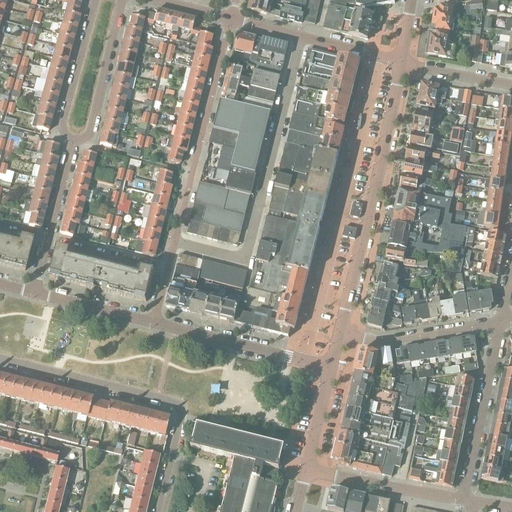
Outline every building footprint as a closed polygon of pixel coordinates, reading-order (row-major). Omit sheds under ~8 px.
[(268,15),(280,18),(281,13),(269,10),(271,3),(269,3),(258,0),(250,0),(248,10),(268,15)] [(346,0),(343,0),(337,1),(330,2),(330,4),(345,8),(346,4),(356,5),(365,7),(394,3),(394,0),(348,0),(347,0),(346,0)] [(480,0),(468,2),(469,10),(482,8),(480,0)] [(497,13),(498,2),(487,0),(486,11),(497,13)] [(68,1),(68,2),(65,13),(76,15),(80,4),(68,1)] [(328,11),(327,13),(334,14),(333,19),(370,28),(373,16),(374,16),(345,8),(330,4),(328,11)] [(283,6),(281,13),(280,18),(301,23),(304,12),(283,6)] [(434,17),(433,17),(451,20),(452,13),(455,13),(456,7),(450,6),(450,8),(440,7),(440,8),(437,7),(436,10),(435,10),(435,11),(433,12),(433,16),(434,17)] [(155,15),(149,13),(147,24),(152,25),(153,22),(165,25),(168,14),(156,11),(155,15)] [(65,13),(62,24),(76,28),(79,16),(76,15),(65,13)] [(330,31),(333,19),(334,14),(327,13),(323,29),(330,31)] [(178,28),(181,17),(168,14),(165,25),(164,30),(171,32),(172,27),(178,28)] [(131,18),(128,29),(140,31),(142,21),(143,19),(131,17),(131,18)] [(193,20),(181,17),(178,28),(190,32),(189,34),(194,35),(196,30),(191,29),(193,20)] [(434,19),(432,19),(432,23),(433,24),(433,25),(434,25),(434,28),(437,29),(437,30),(453,32),(453,27),(450,26),(451,20),(433,17),(434,19)] [(367,40),(370,28),(333,19),(330,31),(340,33),(340,34),(367,40)] [(55,34),(59,35),(73,40),(76,28),(62,24),(60,30),(57,29),(55,34)] [(137,43),(140,31),(128,29),(126,28),(123,40),(137,43)] [(199,36),(197,46),(208,48),(211,36),(200,34),(200,31),(196,30),(194,35),(199,36)] [(500,36),(499,42),(505,43),(509,44),(511,44),(511,32),(511,33),(511,32),(505,32),(503,31),(502,36),(500,36)] [(428,43),(447,46),(448,39),(451,40),(452,35),(436,32),(436,33),(430,33),(430,35),(429,35),(429,36),(430,36),(430,38),(429,38),(430,38),(429,40),(429,41),(429,43),(428,43)] [(59,35),(55,47),(69,51),(73,40),(59,35)] [(256,66),(256,63),(262,39),(255,37),(255,39),(239,35),(235,50),(247,53),(246,59),(250,60),(249,64),(256,66)] [(472,36),(471,49),(478,50),(479,41),(480,37),(479,37),(473,37),(472,36)] [(262,39),(256,63),(281,70),(288,45),(262,39)] [(123,40),(121,51),(135,54),(137,43),(123,40)] [(487,53),(488,42),(479,41),(478,50),(478,51),(482,52),(487,53)] [(438,57),(440,57),(452,59),(454,47),(447,46),(428,43),(429,43),(429,45),(428,45),(429,45),(428,47),(428,48),(428,49),(427,49),(427,50),(428,50),(427,54),(426,54),(427,54),(427,55),(439,56),(438,57)] [(197,46),(194,57),(208,61),(211,49),(208,48),(197,46)] [(55,47),(52,59),(66,63),(69,51),(55,47)] [(471,49),(469,62),(477,63),(477,58),(478,52),(478,51),(478,50),(471,49)] [(306,63),(302,76),(355,89),(361,63),(309,50),(306,63)] [(24,51),(23,58),(28,60),(32,61),(34,54),(30,53),(24,51)] [(132,66),(135,54),(121,51),(118,63),(132,66)] [(173,52),(167,51),(165,60),(170,61),(171,57),(174,57),(174,55),(173,55),(173,52)] [(501,55),(499,67),(501,67),(504,68),(511,69),(511,56),(507,55),(504,55),(501,55)] [(191,69),(205,73),(208,61),(194,57),(188,56),(186,65),(182,64),(182,62),(175,60),(174,64),(191,69)] [(49,70),(63,74),(66,63),(52,59),(51,64),(48,63),(46,69),(49,70)] [(246,66),(255,68),(256,66),(249,64),(231,59),(220,100),(242,105),(244,98),(238,96),(237,99),(235,99),(238,87),(249,90),(250,87),(252,81),(240,78),(242,69),(245,70),(246,66)] [(118,63),(115,75),(129,78),(129,77),(135,79),(138,67),(132,66),(118,63)] [(254,71),(279,77),(281,70),(256,63),(256,66),(255,68),(254,71)] [(183,79),(202,84),(205,73),(191,69),(189,75),(184,74),(183,79)] [(49,70),(46,81),(60,85),(63,74),(49,70)] [(254,71),(252,81),(250,87),(275,93),(279,77),(254,71)] [(18,75),(14,86),(20,88),(23,76),(18,75)] [(115,75),(112,87),(127,90),(128,82),(134,84),(135,79),(129,77),(129,78),(115,75)] [(302,76),(299,88),(352,101),(355,89),(302,76)] [(43,93),(57,97),(60,85),(46,81),(40,79),(37,91),(43,93)] [(180,91),(199,96),(202,84),(183,79),(180,91)] [(420,91),(419,95),(436,98),(442,99),(445,100),(446,95),(437,93),(438,88),(422,85),(421,86),(420,86),(420,89),(420,91)] [(112,87),(110,99),(124,102),(127,90),(112,87)] [(275,93),(250,87),(249,90),(247,97),(273,103),(275,93)] [(307,103),(348,114),(349,114),(352,101),(299,88),(296,100),(307,103)] [(459,89),(456,102),(462,103),(465,91),(459,89)] [(18,93),(13,91),(12,91),(11,97),(18,99),(20,93),(18,93)] [(182,104),(196,108),(199,96),(180,91),(177,102),(182,103),(182,104)] [(471,92),(465,91),(462,103),(463,104),(468,105),(471,92)] [(35,103),(40,105),(54,109),(57,97),(43,93),(41,100),(36,98),(35,103)] [(417,100),(417,104),(417,105),(417,106),(434,109),(434,104),(441,106),(442,99),(436,98),(419,95),(418,100),(417,100)] [(473,99),(471,106),(476,107),(481,108),(483,99),(473,97),(473,99)] [(244,98),(242,105),(270,113),(272,105),(244,98)] [(511,99),(499,98),(497,110),(500,111),(511,112),(511,99)] [(121,113),(124,102),(110,99),(107,110),(121,113)] [(270,113),(242,105),(220,100),(213,129),(239,136),(263,142),(270,113)] [(307,103),(296,100),(293,113),(297,114),(304,116),(343,126),(345,118),(347,119),(348,114),(307,103)] [(196,108),(182,104),(179,116),(193,119),(196,108)] [(36,116),(39,117),(51,120),(54,109),(40,105),(36,116)] [(121,113),(107,110),(104,121),(119,125),(119,124),(120,118),(125,119),(126,119),(127,115),(121,113)] [(414,121),(433,125),(434,120),(432,120),(433,113),(417,110),(416,111),(415,112),(415,115),(415,116),(414,121)] [(511,112),(500,111),(499,116),(496,116),(496,121),(511,123),(511,112)] [(299,133),(341,144),(345,131),(342,130),(343,126),(304,116),(297,114),(293,113),(289,130),(299,133)] [(31,127),(47,132),(51,120),(39,117),(36,116),(34,115),(31,127)] [(179,116),(176,127),(190,131),(193,119),(179,116)] [(104,133),(113,136),(116,136),(117,130),(124,131),(125,126),(119,124),(119,125),(104,121),(104,125),(102,133),(104,133)] [(433,125),(414,121),(413,125),(412,126),(411,129),(412,130),(412,132),(429,135),(430,129),(432,129),(433,125)] [(511,125),(511,123),(496,121),(495,127),(498,127),(497,134),(510,136),(511,125)] [(176,127),(173,139),(187,143),(190,131),(176,127)] [(223,147),(235,150),(236,150),(239,136),(213,129),(209,143),(223,147)] [(451,129),(449,141),(461,144),(464,131),(451,129)] [(341,144),(299,133),(289,130),(285,143),(296,146),(338,157),(341,144)] [(21,135),(11,131),(10,137),(20,140),(21,135)] [(104,133),(102,133),(99,145),(104,146),(116,149),(117,142),(115,141),(116,136),(113,136),(104,133)] [(431,150),(433,138),(412,134),(411,139),(409,139),(409,143),(409,144),(409,145),(431,150)] [(510,136),(497,134),(496,138),(493,137),(492,145),(509,147),(510,136)] [(255,175),(263,142),(239,136),(236,150),(235,150),(231,169),(255,175)] [(170,150),(182,153),(185,153),(187,143),(173,139),(168,138),(165,149),(170,150)] [(464,147),(463,152),(465,152),(474,154),(476,142),(471,141),(465,140),(464,147)] [(444,141),(442,152),(442,154),(459,157),(460,151),(461,144),(449,141),(444,141)] [(54,158),(57,146),(41,142),(38,155),(43,156),(43,155),(54,158)] [(269,210),(267,216),(261,239),(256,261),(261,262),(308,275),(320,229),(322,223),(338,157),(296,146),(285,143),(269,210)] [(491,150),(490,155),(494,156),(494,157),(507,159),(509,147),(492,145),(492,150),(491,150)] [(223,147),(217,170),(228,173),(230,173),(231,169),(235,150),(223,147)] [(427,158),(428,152),(408,148),(407,154),(406,155),(405,157),(406,159),(406,160),(423,164),(424,157),(427,158)] [(139,152),(130,150),(127,149),(126,156),(138,158),(139,152)] [(168,162),(179,165),(182,153),(170,150),(168,162)] [(95,156),(84,153),(81,165),(92,168),(95,156)] [(55,171),(58,159),(54,158),(43,155),(43,156),(42,162),(36,160),(34,166),(40,167),(55,171)] [(489,168),(505,171),(507,159),(494,157),(493,163),(490,163),(489,168)] [(139,168),(140,163),(129,160),(128,165),(133,167),(139,168)] [(404,165),(403,171),(404,171),(404,173),(404,172),(404,173),(422,177),(423,172),(436,174),(437,168),(424,166),(406,162),(405,166),(404,165)] [(92,168),(81,165),(78,164),(75,176),(89,180),(93,181),(96,169),(92,168)] [(38,177),(37,179),(52,183),(55,171),(40,167),(40,169),(34,168),(32,175),(38,177)] [(490,180),(504,182),(505,171),(489,168),(488,173),(491,174),(490,180)] [(230,173),(225,190),(250,196),(255,175),(231,169),(230,173)] [(457,173),(450,171),(449,180),(456,181),(457,173)] [(156,184),(168,186),(171,175),(159,172),(156,184)] [(431,181),(403,175),(403,176),(402,176),(399,187),(400,187),(416,191),(416,190),(422,192),(424,186),(429,187),(431,181)] [(89,180),(75,176),(72,188),(86,192),(89,180)] [(34,191),(49,194),(52,183),(37,179),(34,191)] [(485,180),(484,191),(485,192),(502,194),(504,182),(490,180),(485,180)] [(3,182),(0,181),(0,194),(0,195),(2,189),(1,189),(1,187),(9,188),(10,184),(3,182)] [(245,216),(250,196),(225,190),(200,183),(194,204),(206,206),(208,207),(245,216)] [(168,186),(156,184),(153,196),(168,199),(171,187),(168,186)] [(69,199),(83,203),(86,192),(72,188),(69,199)] [(388,245),(388,246),(400,249),(400,251),(405,252),(414,254),(414,253),(456,256),(464,256),(465,251),(466,247),(466,243),(467,237),(469,229),(450,226),(452,217),(449,217),(446,231),(442,232),(439,249),(438,249),(421,245),(424,234),(421,234),(419,233),(420,226),(423,227),(435,230),(437,231),(437,230),(437,229),(437,228),(444,229),(447,216),(448,216),(451,201),(398,190),(398,191),(399,205),(396,204),(394,213),(393,214),(395,214),(388,245)] [(34,191),(31,202),(46,206),(49,194),(34,191)] [(454,192),(453,192),(446,191),(444,199),(452,200),(454,192)] [(487,204),(500,206),(502,194),(485,192),(485,197),(488,198),(487,204)] [(168,199),(153,196),(151,207),(165,211),(168,199)] [(83,203),(69,199),(66,211),(80,215),(81,213),(83,203)] [(29,214),(31,214),(43,218),(46,206),(31,202),(25,201),(22,212),(29,214)] [(194,204),(193,210),(204,212),(205,211),(206,206),(194,204)] [(359,218),(362,206),(356,204),(356,205),(353,204),(350,216),(359,218)] [(482,215),(499,218),(500,206),(487,204),(486,210),(483,209),(482,215)] [(148,219),(162,223),(165,211),(151,207),(143,206),(141,217),(148,219)] [(203,218),(202,224),(203,224),(205,225),(209,226),(210,226),(215,227),(216,228),(220,229),(222,229),(225,230),(228,231),(230,231),(234,232),(235,233),(240,234),(245,216),(208,207),(206,206),(205,211),(204,212),(203,218)] [(203,218),(204,212),(193,210),(191,216),(203,218)] [(80,215),(66,211),(63,223),(75,226),(77,226),(79,219),(84,220),(85,214),(81,213),(80,215)] [(456,211),(455,220),(455,223),(456,223),(456,224),(460,225),(460,224),(461,221),(464,222),(465,213),(456,211)] [(28,226),(40,229),(43,218),(31,214),(28,226)] [(484,227),(497,229),(499,218),(482,215),(481,220),(485,221),(484,227)] [(191,216),(190,221),(195,222),(200,224),(202,224),(203,218),(191,216)] [(145,231),(159,234),(162,223),(148,219),(145,231)] [(192,235),(195,222),(190,221),(186,234),(192,235)] [(200,224),(195,222),(192,235),(197,236),(200,224)] [(60,234),(76,238),(79,227),(77,226),(75,226),(63,223),(60,234)] [(119,224),(114,223),(111,234),(116,236),(119,224)] [(202,224),(200,224),(197,236),(202,238),(205,225),(203,224),(202,224)] [(202,238),(207,239),(210,226),(209,226),(205,225),(202,238)] [(215,227),(210,226),(207,239),(212,240),(215,227)] [(220,229),(216,228),(215,227),(212,240),(217,242),(220,229)] [(357,230),(345,227),(342,237),(354,240),(357,230)] [(222,229),(220,229),(217,242),(222,243),(225,230),(222,229)] [(228,231),(225,230),(222,243),(227,244),(230,231),(228,231)] [(145,242),(156,246),(159,234),(145,231),(142,242),(145,242)] [(234,232),(230,231),(227,244),(232,245),(235,233),(234,232)] [(505,236),(505,235),(489,232),(487,243),(503,246),(504,242),(505,242),(506,237),(505,236)] [(240,234),(235,233),(232,245),(237,247),(240,234)] [(19,238),(18,242),(0,237),(0,265),(24,272),(32,242),(19,238)] [(145,242),(142,254),(153,257),(156,246),(145,242)] [(503,247),(503,246),(487,243),(484,253),(501,257),(502,253),(503,253),(504,247),(503,247)] [(69,255),(69,251),(57,248),(49,278),(94,289),(95,286),(102,288),(101,291),(146,302),(153,272),(141,269),(140,273),(69,255)] [(415,267),(416,261),(416,259),(404,258),(405,252),(388,248),(387,249),(386,250),(385,254),(386,255),(385,260),(403,263),(403,266),(415,267)] [(501,257),(484,253),(482,264),(499,268),(500,263),(501,263),(502,258),(501,258),(501,257)] [(198,278),(203,261),(179,255),(176,267),(177,267),(166,308),(186,312),(189,313),(194,294),(198,281),(198,278)] [(453,272),(460,273),(464,256),(456,256),(453,272)] [(204,280),(208,262),(203,261),(198,278),(204,280)] [(308,275),(261,262),(256,261),(253,274),(249,289),(264,293),(301,302),(308,275)] [(209,281),(213,264),(208,262),(204,280),(209,281)] [(215,283),(219,265),(213,264),(209,281),(215,283)] [(381,269),(380,276),(394,280),(398,268),(384,264),(383,268),(381,269)] [(476,270),(475,274),(496,278),(497,274),(498,274),(500,268),(499,268),(482,264),(481,271),(476,270)] [(220,284),(225,267),(219,265),(215,283),(220,284)] [(226,286),(230,268),(225,267),(220,284),(226,286)] [(231,287),(236,269),(230,268),(226,286),(231,287)] [(237,289),(241,271),(236,269),(231,287),(237,289)] [(247,272),(241,271),(237,289),(243,290),(247,272)] [(380,276),(378,283),(379,285),(378,289),(391,292),(398,294),(403,295),(403,296),(404,293),(409,292),(409,291),(404,290),(396,288),(398,281),(394,280),(380,276)] [(479,294),(481,311),(483,311),(483,312),(489,311),(488,310),(490,310),(489,304),(492,304),(491,296),(494,295),(496,288),(485,290),(485,293),(479,294)] [(272,313),(297,320),(299,312),(302,302),(301,302),(264,293),(249,289),(245,306),(270,312),(272,313)] [(375,294),(373,301),(388,305),(390,297),(396,299),(398,294),(391,292),(378,289),(377,293),(375,294)] [(481,311),(479,294),(473,295),(472,290),(471,290),(467,291),(470,313),(475,312),(475,313),(481,312),(481,311)] [(418,291),(412,292),(414,304),(413,304),(414,309),(414,312),(416,322),(420,321),(421,322),(423,323),(429,322),(427,312),(426,301),(420,303),(418,291)] [(453,298),(452,298),(453,302),(452,302),(454,312),(455,317),(462,316),(463,315),(464,315),(464,314),(467,314),(468,314),(467,312),(465,300),(465,296),(464,291),(452,293),(453,298)] [(427,312),(429,322),(437,320),(438,319),(438,318),(442,318),(440,305),(438,292),(433,293),(434,300),(426,301),(427,312)] [(219,321),(221,312),(224,301),(194,294),(189,313),(191,313),(204,317),(219,321)] [(219,321),(234,324),(237,312),(238,307),(239,305),(240,301),(225,297),(224,301),(221,312),(219,321)] [(372,312),(371,314),(385,318),(386,312),(388,305),(373,301),(371,308),(372,310),(372,312)] [(440,305),(442,318),(446,317),(447,317),(448,318),(455,317),(454,312),(452,302),(440,305)] [(234,324),(288,338),(290,330),(294,331),(297,320),(272,313),(271,321),(245,314),(245,312),(246,309),(238,307),(239,305),(238,307),(237,312),(234,324)] [(414,309),(401,311),(401,312),(404,326),(411,325),(412,323),(416,322),(414,312),(414,309)] [(368,318),(368,319),(367,324),(368,326),(381,329),(385,318),(371,314),(370,318),(368,318)] [(460,340),(463,355),(476,353),(474,339),(473,339),(469,340),(469,339),(460,340)] [(447,343),(449,357),(463,355),(460,340),(451,342),(451,343),(447,343)] [(449,357),(447,343),(443,344),(443,343),(434,344),(436,359),(449,357)] [(421,348),(423,361),(424,365),(429,365),(428,361),(436,359),(434,344),(425,346),(425,347),(421,348)] [(408,349),(410,364),(423,361),(421,348),(417,349),(417,347),(408,349)] [(355,370),(355,372),(372,376),(378,377),(381,363),(382,363),(383,367),(392,365),(389,349),(371,352),(371,354),(360,351),(358,358),(359,358),(356,371),(355,370)] [(400,352),(395,352),(398,366),(398,370),(404,369),(403,365),(410,364),(408,349),(401,350),(400,352)] [(465,372),(478,370),(478,369),(477,364),(472,364),(473,366),(469,366),(469,361),(464,362),(464,367),(465,372)] [(502,374),(501,380),(502,380),(511,382),(511,370),(505,369),(504,373),(502,374)] [(354,382),(354,385),(398,396),(414,400),(422,402),(427,381),(407,384),(406,382),(405,383),(405,384),(404,387),(394,385),(395,380),(395,378),(390,379),(387,379),(372,376),(355,372),(352,381),(354,382)] [(458,377),(456,388),(472,392),(474,392),(475,385),(474,384),(476,374),(462,376),(461,378),(458,377)] [(2,378),(0,377),(0,395),(7,397),(12,380),(7,379),(7,377),(2,376),(2,378)] [(12,380),(7,397),(27,402),(31,385),(26,383),(26,381),(21,380),(21,382),(12,380)] [(499,391),(500,391),(511,393),(511,382),(502,380),(502,384),(500,384),(499,391)] [(40,387),(31,385),(27,402),(47,407),(51,390),(45,388),(45,386),(40,385),(40,387)] [(350,389),(348,398),(395,409),(411,413),(414,400),(398,396),(354,385),(353,389),(350,389)] [(427,393),(435,394),(436,387),(429,385),(427,393)] [(472,395),(472,392),(456,388),(453,399),(470,402),(471,403),(473,396),(472,395)] [(59,391),(51,390),(47,407),(66,412),(71,395),(64,393),(64,391),(59,390),(59,391)] [(511,404),(511,393),(500,391),(499,394),(498,395),(496,401),(498,402),(511,404)] [(78,396),(71,395),(66,412),(86,417),(90,401),(91,399),(83,397),(83,395),(78,394),(78,396)] [(392,421),(395,409),(348,398),(347,405),(348,407),(347,410),(392,421)] [(445,408),(451,410),(468,413),(469,414),(471,407),(469,406),(470,402),(453,399),(448,398),(445,408)] [(108,405),(90,401),(86,417),(104,421),(108,405)] [(493,415),(495,415),(511,419),(511,416),(511,404),(498,402),(496,408),(495,409),(493,415)] [(108,404),(108,405),(104,421),(124,427),(128,409),(122,407),(122,405),(117,404),(116,406),(108,404)] [(124,427),(144,432),(148,414),(141,412),(141,410),(136,409),(135,411),(128,409),(124,427)] [(339,435),(384,446),(388,447),(384,467),(382,475),(391,478),(394,466),(400,468),(403,456),(401,456),(402,450),(404,450),(410,425),(409,425),(399,423),(392,421),(347,410),(347,413),(345,414),(340,431),(342,432),(342,435),(339,434),(339,435)] [(467,417),(468,413),(451,410),(449,420),(466,424),(467,424),(468,418),(467,417)] [(144,432),(161,436),(164,437),(168,419),(160,417),(160,415),(155,414),(154,416),(148,414),(144,432)] [(511,418),(511,419),(495,415),(494,419),(493,419),(491,425),(509,429),(511,423),(511,418)] [(400,417),(399,423),(409,425),(410,419),(400,417)] [(417,425),(419,425),(426,427),(426,425),(423,419),(419,418),(417,425)] [(465,427),(466,424),(449,420),(443,419),(442,423),(448,424),(447,431),(465,435),(466,428),(465,427)] [(491,433),(491,436),(507,440),(509,429),(491,425),(490,432),(491,433)] [(271,511),(278,484),(275,483),(284,449),(285,449),(195,426),(195,427),(196,427),(190,448),(235,459),(221,511),(271,511)] [(464,441),(465,435),(447,431),(444,442),(461,445),(462,441),(464,441)] [(339,435),(333,461),(338,462),(339,462),(338,465),(364,471),(369,472),(382,475),(384,467),(388,447),(384,446),(339,435)] [(489,443),(488,447),(505,450),(507,440),(491,436),(489,436),(488,442),(489,443)] [(7,437),(6,442),(0,440),(0,449),(4,451),(3,453),(5,453),(8,443),(10,443),(11,438),(7,437)] [(463,445),(461,445),(444,442),(442,452),(459,456),(460,452),(461,452),(463,445)] [(8,443),(5,453),(7,454),(8,452),(22,455),(24,447),(10,443),(8,443)] [(40,445),(39,450),(24,447),(22,455),(36,459),(36,461),(38,462),(41,451),(43,451),(45,446),(40,445)] [(503,461),(505,450),(488,447),(487,446),(486,453),(487,454),(486,457),(486,458),(503,461)] [(424,449),(416,447),(414,455),(422,457),(424,449)] [(41,451),(38,462),(41,463),(41,461),(55,464),(57,455),(43,451),(41,451)] [(434,462),(440,463),(457,466),(457,463),(459,462),(460,456),(459,456),(442,452),(436,451),(434,462)] [(159,456),(143,452),(140,464),(156,468),(159,456)] [(485,465),(484,468),(500,472),(503,461),(486,458),(486,457),(485,457),(483,464),(485,465)] [(423,471),(438,474),(454,477),(455,474),(457,473),(458,467),(457,466),(440,463),(439,470),(422,466),(422,470),(423,471)] [(156,468),(140,464),(137,476),(153,480),(156,468)] [(54,468),(52,480),(65,483),(68,471),(54,468)] [(420,482),(423,471),(422,470),(411,468),(409,479),(420,482)] [(499,478),(500,472),(484,468),(482,468),(481,474),(482,475),(481,479),(498,483),(504,483),(505,480),(499,478)] [(438,474),(436,481),(432,480),(431,484),(452,488),(453,484),(455,484),(456,477),(454,477),(438,474)] [(137,476),(134,488),(150,492),(153,480),(137,476)] [(52,480),(49,488),(49,492),(62,495),(65,483),(52,480)] [(131,499),(147,504),(150,492),(134,488),(131,499)] [(327,509),(338,511),(344,511),(349,492),(332,489),(332,490),(328,508),(327,508),(327,509)] [(49,492),(46,503),(59,507),(62,495),(49,492)] [(351,495),(346,511),(362,511),(365,498),(351,495)] [(377,511),(380,498),(370,496),(366,511),(377,511)] [(390,500),(380,498),(377,511),(387,511),(390,503),(390,500)] [(130,511),(145,511),(147,504),(131,499),(128,511),(130,511)] [(43,511),(57,511),(59,507),(46,503),(43,511)] [(393,511),(395,505),(390,503),(387,511),(393,511)]
